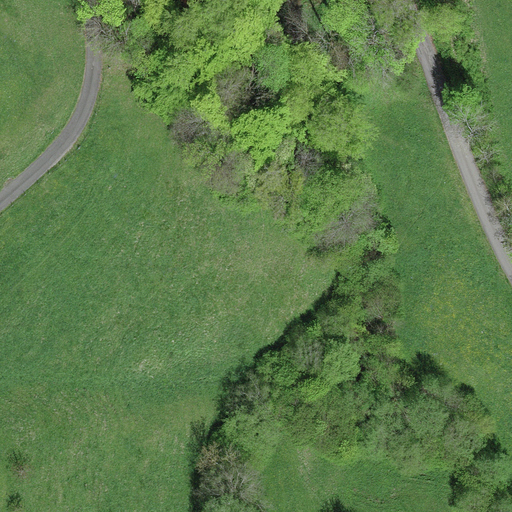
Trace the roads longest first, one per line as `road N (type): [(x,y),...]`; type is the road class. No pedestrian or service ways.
road 1 (unclassified): [(404,0),(511,269)]
road 2 (unclassified): [(0,201),(55,150),(88,100),(89,0)]
